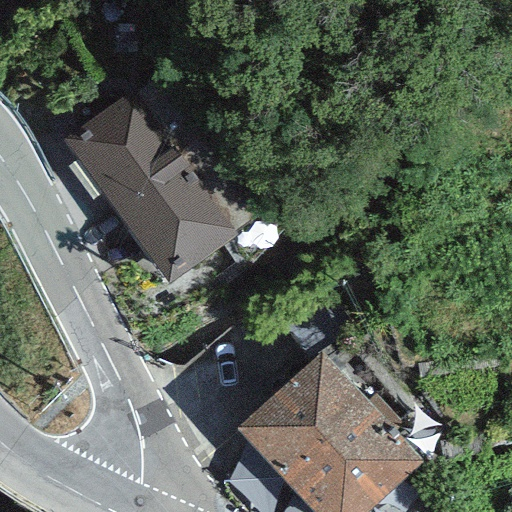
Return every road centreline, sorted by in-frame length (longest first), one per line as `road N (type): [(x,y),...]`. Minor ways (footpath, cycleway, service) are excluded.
road 1 (tertiary): [(130,511),(142,475),(133,416),(0,159)]
road 2 (secondary): [(109,511),(0,447)]
